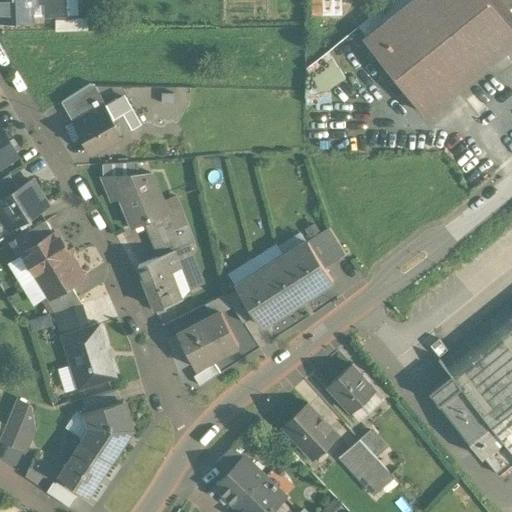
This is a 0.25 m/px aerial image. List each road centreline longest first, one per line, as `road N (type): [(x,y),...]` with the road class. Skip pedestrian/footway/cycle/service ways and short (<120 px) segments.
road 1 (residential): [(0,74),(124,282),(180,421),(197,437)]
road 2 (residential): [(197,437),(357,302),(511,188)]
